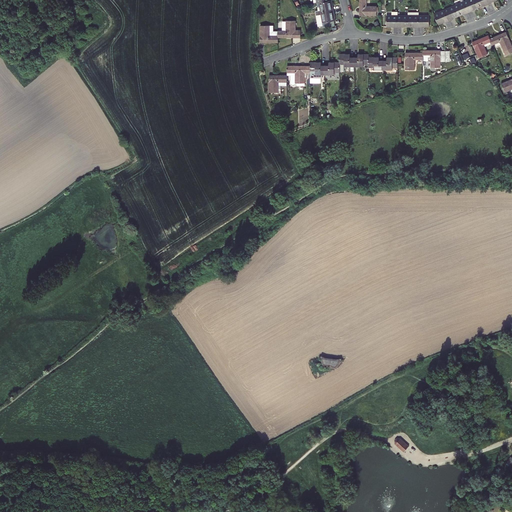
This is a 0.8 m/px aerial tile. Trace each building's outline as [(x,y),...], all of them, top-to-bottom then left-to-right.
[(321,10),(317,10),(317,13),(335,10),(333,0),(331,0),(320,2),(321,10)] [(368,0),(361,0),(361,16),(378,16),(378,6),(368,6),(368,0)] [(472,8),(477,6),(474,0),(466,0),(463,1),(468,11),(472,10),(472,8)] [(463,13),(468,11),(463,1),(455,5),(458,14),(463,12),(463,13)] [(452,17),(458,14),(455,5),(444,9),(448,20),(452,18),(452,17)] [(444,21),(448,20),(444,9),(434,13),(437,23),(443,20),(444,21)] [(323,22),(337,20),(335,10),(317,13),(317,15),(322,14),(323,22)] [(391,23),(396,24),(396,12),(386,12),(386,22),(391,22),(391,23)] [(401,24),(401,22),(407,23),(407,12),(396,12),(396,24),(401,24)] [(413,24),(418,24),(418,13),(407,12),(407,23),(413,23),(413,24)] [(428,23),(429,13),(418,13),(418,24),(422,24),(422,23),(428,23)] [(286,20),(286,30),(282,30),(282,31),(282,37),(305,37),(305,29),(300,29),(300,20),(286,20)] [(265,26),(265,42),(282,42),(282,37),(282,31),(277,31),(277,26),(265,26)] [(511,52),(511,43),(507,32),(491,38),(492,41),(494,45),(500,43),(505,55),(511,52)] [(492,41),(491,38),(489,34),(472,41),(479,57),(488,53),(484,45),(492,41)] [(443,51),(425,50),(425,53),(425,60),(425,61),(433,61),(433,67),(443,67),(443,51)] [(425,60),(425,53),(407,52),(407,70),(418,71),(418,59),(425,60)] [(352,55),(343,55),(343,63),(343,72),(347,72),(347,67),(356,67),(356,58),(352,58),(352,55)] [(360,59),(356,58),(356,67),(366,68),(366,66),(371,66),(371,58),(371,55),(360,55),(360,59)] [(382,61),(382,59),(371,58),(371,66),(371,73),(385,74),(386,71),(386,61),(382,61)] [(396,69),(400,69),(400,59),(390,59),(390,61),(386,61),(386,71),(395,71),(396,69)] [(324,63),(314,63),(313,66),(313,73),(313,81),(324,82),(324,79),(328,79),(328,75),(328,66),(324,66),(324,63)] [(332,63),(332,66),(328,66),(328,75),(337,75),(337,74),(343,74),(343,72),(343,63),(332,63)] [(308,73),(313,73),(313,66),(290,66),(290,73),(298,73),(298,76),(298,82),(308,82),(308,73)] [(290,82),(290,76),(290,75),(272,75),(272,91),(282,91),(283,82),(290,82)] [(511,79),(501,84),(505,92),(511,89),(511,79)] [(338,367),(339,365),(342,360),(342,359),(341,358),(337,359),(326,358),(323,356),(322,356),(321,356),(321,357),(323,363),(323,365),(324,366),(324,367),(325,367),(328,367),(330,368),(333,368),(336,369),(337,368),(338,367)] [(409,446),(400,438),(398,438),(396,440),(395,440),(395,443),(404,451),(406,449),(409,446)]
